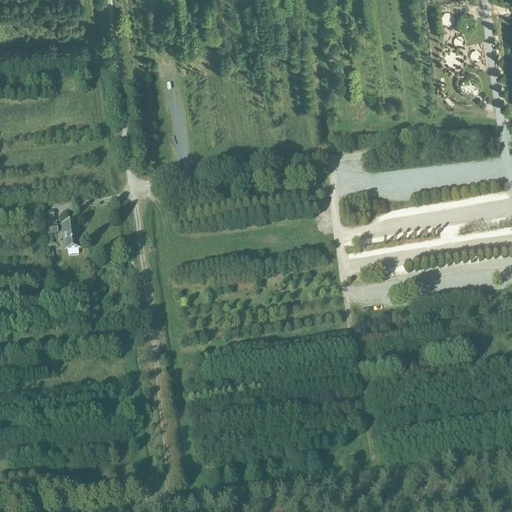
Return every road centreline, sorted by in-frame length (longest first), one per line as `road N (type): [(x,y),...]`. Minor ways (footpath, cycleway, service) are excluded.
road 1 (unclassified): [(69,511),(171,495),(110,0)]
road 2 (unknown): [(0,209),(503,141)]
